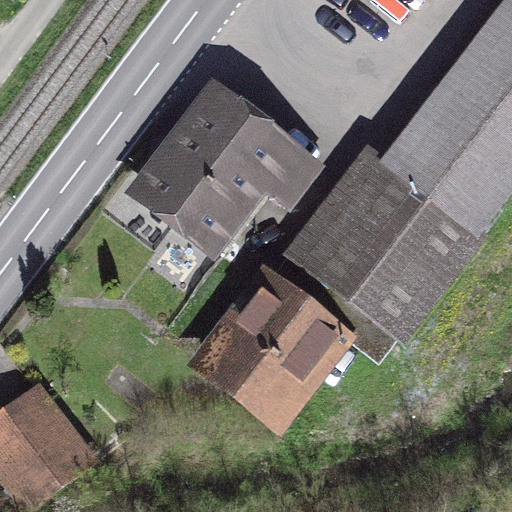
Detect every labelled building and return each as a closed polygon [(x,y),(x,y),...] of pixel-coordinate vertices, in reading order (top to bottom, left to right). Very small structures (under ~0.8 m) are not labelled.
[(511,7),(290,296),(344,337),(378,363),(511,189),(511,7)] [(367,65),(343,97),(374,122),(399,90),(367,65)] [(219,103),(146,199),(210,247),(258,184),(290,208),(314,176),(219,103)] [(290,296),(272,282),(206,368),(277,423),(344,337),(290,296)] [(0,435),(0,475),(27,511),(31,511),(93,466),(45,402),(0,435)]
